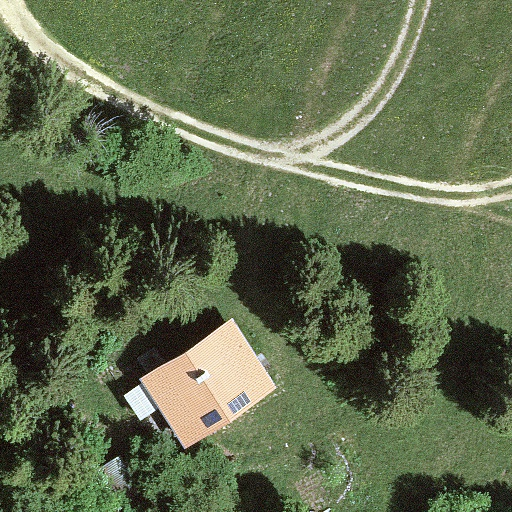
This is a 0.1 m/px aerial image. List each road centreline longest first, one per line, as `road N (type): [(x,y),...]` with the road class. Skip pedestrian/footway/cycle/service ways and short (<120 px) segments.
road 1 (track): [(425,0),(382,91),(327,139),(260,154),(148,119),(0,3)]
road 2 (track): [(260,154),(403,193),(511,177)]
